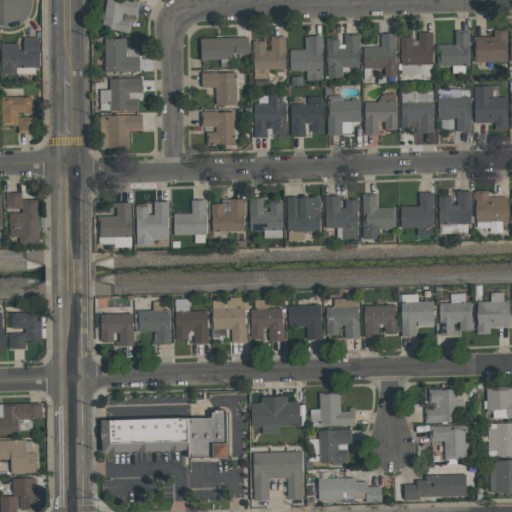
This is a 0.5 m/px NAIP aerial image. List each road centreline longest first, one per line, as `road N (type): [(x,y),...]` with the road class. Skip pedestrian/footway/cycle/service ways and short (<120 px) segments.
road 1 (residential): [(69,167),(511,160)]
road 2 (residential): [(74,379),(480,367)]
road 3 (residential): [(174,11),(511,3)]
road 4 (residential): [(174,11),(172,170)]
